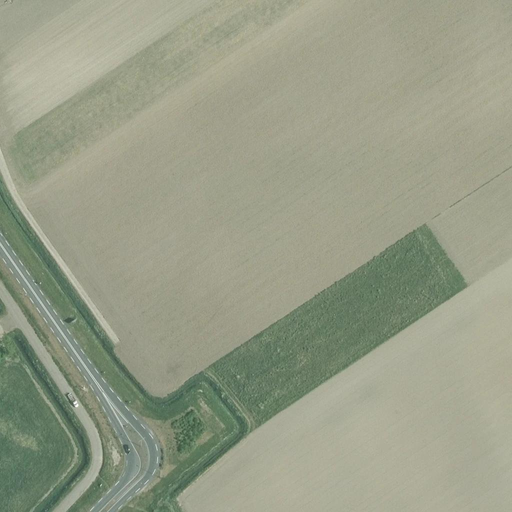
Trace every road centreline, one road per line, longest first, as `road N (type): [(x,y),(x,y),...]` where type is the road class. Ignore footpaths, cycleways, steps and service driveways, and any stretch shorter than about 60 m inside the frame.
road 1 (unclassified): [(0,291),(92,434),(92,474),(61,511)]
road 2 (unclassified): [(0,158),(16,198),(115,341)]
road 3 (primary): [(0,244),(95,382)]
road 4 (primary): [(111,511),(147,476),(152,452),(95,382)]
road 5 (primary): [(95,382),(132,466),(93,511)]
